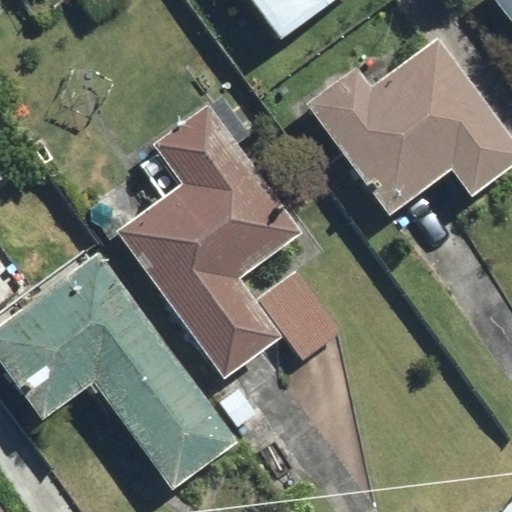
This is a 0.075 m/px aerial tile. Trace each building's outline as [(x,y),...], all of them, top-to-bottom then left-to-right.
[(236,0),(265,41),(323,0),(236,0)] [(511,0),(481,0),(511,40),(511,0)] [(511,164),(511,149),(428,31),(359,75),(350,62),(293,102),(377,220),(442,174),(461,200),(511,164)] [(300,234),(205,101),(142,144),(171,184),(104,232),(213,384),(275,339),(293,364),(339,331),(293,268),(248,301),(234,282),(300,234)] [(0,193),(11,185),(0,169),(0,193)] [(229,437),(92,249),(32,292),(20,276),(0,290),(0,396),(0,397),(7,392),(29,422),(82,383),(159,489),(229,437)]
